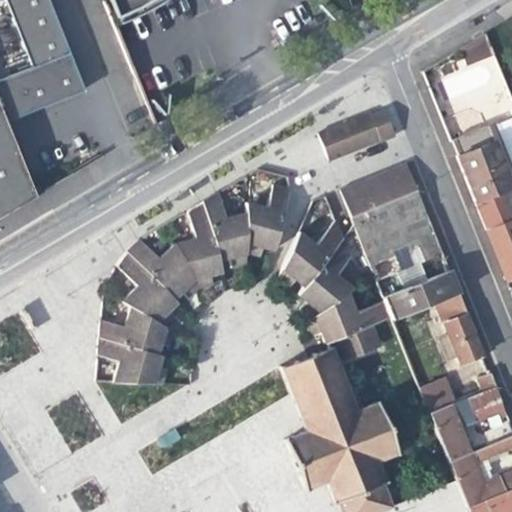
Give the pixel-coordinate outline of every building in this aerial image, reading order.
[(0,215),(34,195),(5,121),(84,90),(47,0),(6,0),(33,66),(0,78),(0,215)] [(106,0),(113,17),(136,7),(146,2),(148,0),(106,0)] [(136,7),(113,17),(114,22),(138,11),(156,0),(148,0),(146,2),(136,7)] [(324,129),(315,134),(317,139),(326,160),(377,140),(378,143),(394,137),(384,111),(380,110),(368,116),(366,112),(324,129)] [(507,184),(482,124),(449,138),(462,173),(486,231),(498,226),(485,193),(507,184)] [(342,200),(349,217),(416,191),(405,165),(339,191),(342,200)] [(283,185),(272,182),(266,207),(245,202),(245,213),(245,250),(260,254),(263,245),(268,247),(273,249),(289,188),(283,187),(283,185)] [(225,218),(219,191),(203,200),(218,258),(224,256),(229,255),(232,265),(246,261),(245,250),(245,213),(225,218)] [(374,278),(440,252),(427,218),(416,191),(349,217),(354,228),(374,278)] [(217,271),(221,270),(218,258),(203,200),(187,209),(194,237),(173,241),(198,285),(213,281),(211,273),(217,271)] [(304,286),(342,241),(335,222),(314,246),(297,231),(276,277),(288,285),(294,278),(297,280),(304,286)] [(511,274),(511,259),(498,226),(486,231),(493,247),(505,278),(511,274)] [(157,257),(139,238),(128,248),(126,251),(173,297),(179,291),(181,289),(187,295),(198,285),(173,241),(157,257)] [(335,275),(349,259),(342,241),(304,286),(297,295),(301,298),(306,302),(299,308),(311,318),(344,294),(351,289),(335,275)] [(173,297),(126,251),(123,254),(115,266),(135,287),(121,302),(130,307),(163,326),(175,316),(168,309),(171,306),(177,301),(173,297)] [(381,295),(382,298),(389,315),(390,316),(434,299),(455,290),(447,269),(425,278),(426,281),(411,288),(409,284),(381,295)] [(459,362),(481,354),(470,327),(464,313),(455,290),(434,299),(459,362)] [(375,321),(389,315),(382,298),(351,311),(344,294),(311,318),(305,322),(310,334),(318,330),(324,342),(333,338),(375,321)] [(167,346),(172,331),(163,326),(130,307),(123,327),(99,320),(98,337),(155,355),(157,348),(158,343),(167,346)] [(383,342),(375,321),(333,338),(341,358),(383,342)] [(157,365),(160,356),(155,355),(98,337),(96,356),(118,363),(112,382),(160,383),(163,372),(156,369),(157,365)] [(371,511),(389,505),(380,483),(384,482),(374,459),(396,450),(375,400),(355,408),(328,344),(326,345),(327,347),(314,352),(313,350),(311,351),(312,353),(303,357),(297,359),(296,357),(293,358),(294,361),(280,366),(280,363),(277,365),(303,429),(282,438),(303,488),(324,480),(333,502),(335,501),(339,511),(371,511)] [(417,384),(427,409),(449,401),(455,398),(445,374),(417,384)] [(493,385),(489,374),(478,378),(481,389),(493,385)] [(468,451),(469,451),(459,426),(496,411),(498,416),(505,414),(501,404),(493,385),(481,389),(455,398),(449,401),(427,409),(447,459),(468,451)] [(511,434),(479,447),(483,456),(511,445),(511,434)] [(479,447),(469,451),(468,451),(481,481),(491,477),(479,447)] [(481,481),(468,451),(447,459),(466,506),(511,487),(511,468),(491,477),(481,481)] [(509,511),(511,511),(511,487),(466,506),(465,507),(466,511),(509,511)]
